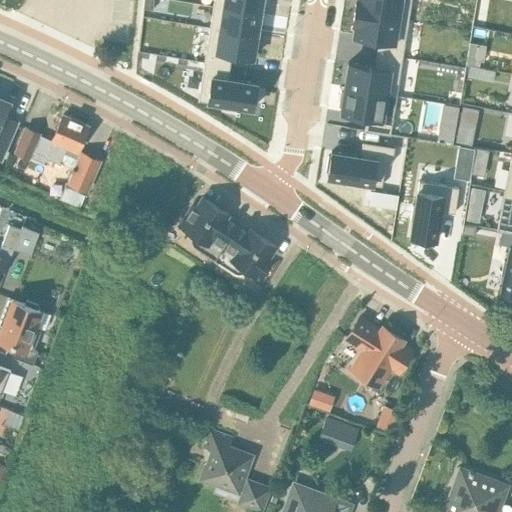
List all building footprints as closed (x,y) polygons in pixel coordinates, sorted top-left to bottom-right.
[(142,0),(142,9),(152,10),(153,0),(142,0)] [(224,0),(223,8),(263,14),(264,0),(224,0)] [(356,0),(355,11),(356,11),(402,18),(404,0),(356,0)] [(223,8),(220,30),(259,36),(263,14),(223,8)] [(355,11),(353,24),(354,24),(353,35),(380,39),(379,42),(378,53),(379,53),(396,56),(404,57),(407,43),(398,41),(402,18),(356,11),(355,11)] [(207,49),(205,63),(232,67),(234,55),(256,58),(259,36),(220,30),(217,50),(207,49)] [(348,62),(345,87),(390,94),(393,72),(402,73),(404,57),(396,56),(379,53),(378,53),(376,66),(348,62)] [(205,63),(203,77),(212,78),(209,102),(224,105),(224,108),(239,110),(239,107),(255,110),(256,104),(259,105),(261,90),(258,89),(259,84),(230,79),(232,67),(205,63)] [(340,91),(338,107),(341,108),(340,114),(369,118),(367,132),(392,136),(395,119),(386,118),(390,94),(345,87),(344,92),(340,91)] [(0,158),(17,120),(3,114),(9,99),(6,98),(5,92),(0,89),(0,158)] [(80,150),(77,149),(88,123),(62,112),(51,139),(40,135),(41,132),(24,124),(13,151),(29,158),(30,156),(43,161),(44,160),(47,161),(48,158),(58,162),(59,161),(72,167),(65,183),(87,192),(101,158),(80,149),(80,150)] [(471,144),(474,128),(458,124),(455,141),(471,144)] [(327,155),(325,170),(327,171),(327,176),(342,178),(342,181),(356,183),(357,180),(381,184),(385,161),(392,162),(394,146),(362,141),(360,154),(331,150),(330,155),(327,155)] [(484,175),(489,149),(476,147),(471,172),(484,175)] [(65,185),(59,197),(79,206),(85,194),(65,185)] [(466,218),(478,221),(484,189),(472,187),(466,218)] [(415,223),(413,241),(442,245),(447,214),(459,217),(464,191),(447,188),(446,196),(420,191),(418,209),(415,208),(413,223),(415,223)] [(214,258),(238,221),(227,214),(228,212),(202,196),(196,206),(193,203),(179,223),(192,232),(191,232),(191,234),(190,235),(190,237),(190,239),(191,241),(191,242),(192,244),(194,245),(214,258)] [(511,219),(504,218),(501,234),(511,236),(511,219)] [(238,221),(214,258),(234,271),(235,272),(237,273),(239,273),(240,273),(242,272),(244,271),(245,270),(246,269),(247,268),(260,276),(273,256),(269,254),(276,244),(250,227),(249,229),(238,221)] [(13,248),(21,229),(9,224),(0,247),(0,271),(4,273),(13,248)] [(30,254),(39,232),(22,225),(21,229),(13,248),(30,254)] [(467,228),(466,237),(479,239),(480,229),(467,228)] [(507,279),(503,298),(508,299),(508,300),(511,301),(511,254),(510,265),(507,264),(504,279),(507,279)] [(145,295),(137,311),(160,322),(167,305),(145,295)] [(25,304),(8,297),(1,315),(6,317),(0,332),(0,337),(10,341),(5,353),(32,364),(37,351),(33,349),(41,328),(34,325),(40,309),(37,308),(38,304),(26,300),(25,304)] [(380,329),(360,316),(347,336),(364,347),(352,364),(379,382),(390,364),(397,368),(410,348),(400,342),(402,338),(382,326),(380,329)] [(0,396),(10,370),(0,366),(0,396)] [(204,446),(214,450),(209,464),(205,462),(200,477),(214,483),(215,479),(236,487),(248,455),(228,448),(231,437),(210,430),(204,446)] [(497,511),(508,483),(459,465),(441,511),(497,511)] [(246,475),(236,501),(262,511),(272,485),(246,475)] [(293,487),(283,511),(326,511),(332,497),(310,489),(308,493),(293,487)]
